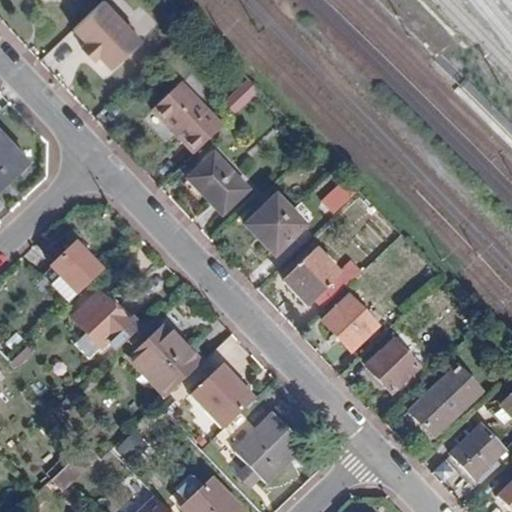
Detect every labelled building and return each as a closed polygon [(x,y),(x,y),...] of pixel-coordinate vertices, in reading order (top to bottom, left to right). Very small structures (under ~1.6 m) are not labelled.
[(139,40),(101,0),(71,29),(83,41),(78,46),(90,59),(94,55),(108,70),(139,40)] [(237,114),(262,91),(250,78),(225,101),(237,114)] [(174,135),(193,154),(222,126),(181,84),(154,110),(176,132),(174,135)] [(0,129),(0,188),(30,161),(0,129)] [(185,177),(221,216),(249,189),(213,151),(185,177)] [(345,178),(321,201),(332,213),(356,190),(345,178)] [(356,190),(332,213),(334,215),(358,192),(356,190)] [(274,256),(305,225),(276,195),(244,225),(274,256)] [(52,269),(75,295),(101,270),(77,245),(52,269)] [(306,307),(316,298),(324,307),(344,288),(335,280),(340,274),(316,248),(282,281),(306,307)] [(89,300),(70,317),(87,335),(101,350),(108,343),(116,351),(117,350),(147,321),(138,312),(133,318),(108,291),(94,304),(89,300)] [(350,352),(373,330),(379,337),(401,316),(392,306),(374,323),(349,296),(320,321),(350,352)] [(129,359),(166,398),(208,358),(170,319),(129,359)] [(89,361),(101,350),(87,335),(75,346),(89,361)] [(390,394),(419,368),(392,340),(364,367),(390,394)] [(433,436),(479,391),(455,365),(408,410),(433,436)] [(255,399),(223,366),(192,396),(224,429),(255,399)] [(511,395),(502,405),(511,416),(511,395)] [(234,451),(248,465),(261,479),(264,483),(304,446),(274,414),(234,451)] [(505,451),(479,423),(447,453),(477,486),(499,465),(495,461),(505,451)] [(137,430),(127,440),(124,437),(113,448),(121,457),(132,446),(142,457),(153,447),(137,430)] [(477,486),(447,453),(442,458),(472,490),(477,486)] [(78,457),(53,480),(64,491),(88,469),(78,457)] [(235,477),(249,490),(261,479),(248,465),(235,477)] [(183,510),(184,511),(239,511),(243,509),(214,480),(183,510)] [(139,511),(168,511),(155,498),(139,511)]
